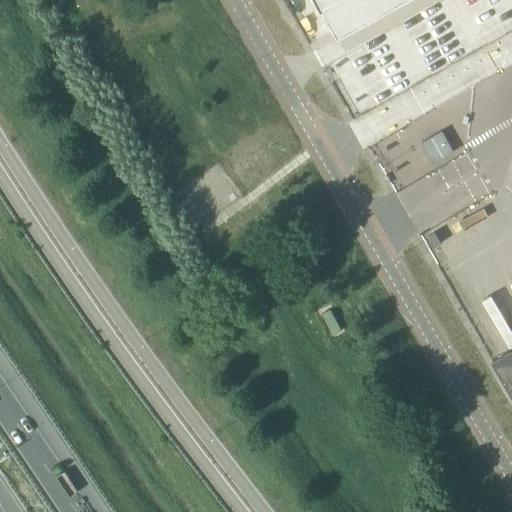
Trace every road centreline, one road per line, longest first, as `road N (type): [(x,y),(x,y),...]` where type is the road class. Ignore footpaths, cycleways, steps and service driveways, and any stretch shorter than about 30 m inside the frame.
road 1 (unclassified): [(511,478),(234,0)]
road 2 (secondary): [(263,511),(84,271),(61,254)]
road 3 (secondary): [(61,254),(70,282),(239,511)]
road 4 (motorway): [(74,511),(0,400)]
